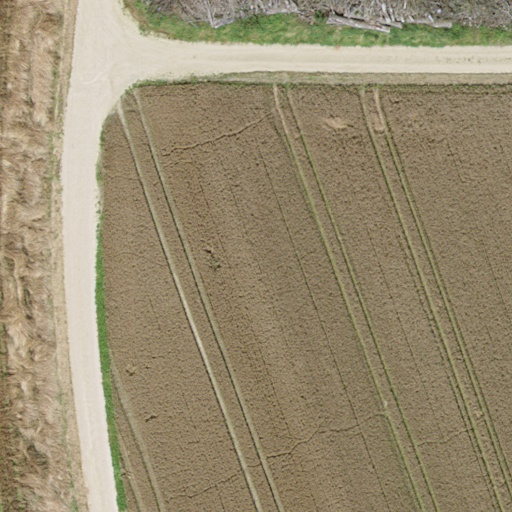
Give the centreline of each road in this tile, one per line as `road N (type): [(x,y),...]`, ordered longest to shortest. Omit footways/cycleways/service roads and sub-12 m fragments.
road 1 (track): [(106,511),(75,238),(95,45)]
road 2 (track): [(95,45),(188,60),(511,57)]
